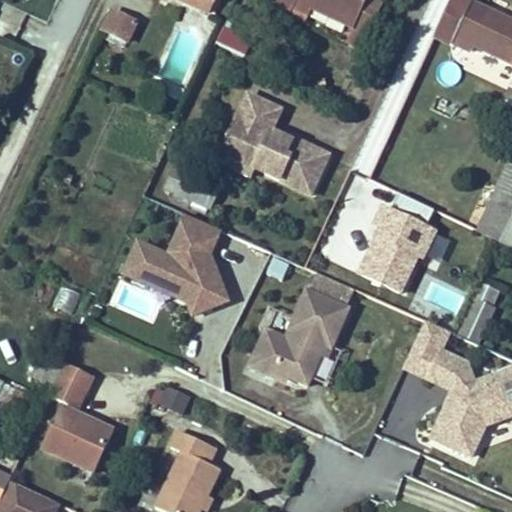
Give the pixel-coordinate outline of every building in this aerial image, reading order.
[(181,0),(208,13),(214,0),(181,0)] [(272,0),(269,7),(305,24),(312,9),(353,29),(346,43),(362,51),(383,6),(369,0),(272,0)] [(502,22),(504,17),(467,0),(452,0),(435,38),(454,46),(455,44),(473,53),(475,47),(511,63),(511,25),(511,26),(502,22)] [(136,23),(113,12),(104,31),(127,42),(136,23)] [(511,25),(511,21),(504,17),(502,22),(511,26),(511,25)] [(223,28),(217,43),(244,56),(251,41),(223,28)] [(282,111),(248,95),(238,115),(254,123),(232,169),(250,178),(254,169),(311,196),(329,157),(293,139),(292,142),(271,133),(282,111)] [(216,162),(232,169),(254,123),(238,115),(216,162)] [(292,142),(293,139),(273,130),(271,133),(292,142)] [(355,170),(371,176),(380,153),(364,147),(355,170)] [(511,213),(511,158),(498,188),(503,190),(496,206),(511,213)] [(221,187),(175,167),(165,190),(210,210),(221,187)] [(503,190),(498,188),(478,234),(499,244),(511,216),(511,213),(496,206),(503,190)] [(433,212),(397,195),(389,212),(425,229),(433,212)] [(425,229),(389,212),(382,208),(370,235),(377,238),(359,275),(399,294),(417,257),(422,260),(434,233),(425,229)] [(511,216),(499,244),(511,249),(511,216)] [(210,257),(221,232),(186,217),(170,254),(141,241),(127,272),(187,299),(194,316),(228,303),(210,257)] [(317,275),(309,293),(346,309),(354,291),(317,275)] [(417,300),(457,314),(466,290),(425,276),(417,300)] [(481,343),(502,290),(481,282),(460,335),(481,343)] [(52,305),(75,313),(83,293),(59,285),(52,305)] [(152,317),(158,296),(121,285),(115,306),(152,317)] [(331,350),(349,310),(346,309),(309,293),(307,292),(286,340),(266,331),(249,369),(271,378),(274,372),(288,378),(308,387),(321,356),(325,347),(331,350)] [(448,334),(425,323),(403,369),(426,380),(439,353),(448,334)] [(331,350),(325,347),(321,356),(327,359),(331,350)] [(456,401),(452,410),(446,408),(432,440),(471,457),(485,427),(511,417),(496,377),(474,385),(467,365),(439,353),(426,380),(453,392),(456,401)] [(65,364),(50,397),(78,411),(93,378),(65,364)] [(511,417),(511,416),(511,371),(496,377),(511,417)] [(274,372),(271,378),(285,384),(288,378),(274,372)] [(157,383),(150,403),(183,415),(191,395),(157,383)] [(27,396),(15,391),(8,407),(19,412),(27,396)] [(452,410),(456,401),(453,392),(446,408),(452,410)] [(114,432),(61,408),(42,449),(95,474),(114,432)] [(208,466),(216,450),(179,432),(171,448),(182,454),(155,509),(162,511),(199,511),(202,508),(206,499),(220,471),(208,466)] [(0,501),(11,478),(0,472),(0,501)] [(56,511),(58,507),(9,484),(0,503),(0,504),(16,511),(56,511)] [(207,511),(211,502),(206,499),(202,508),(207,511)]
